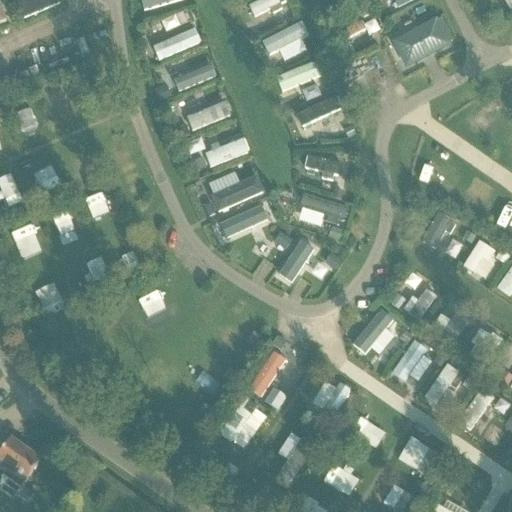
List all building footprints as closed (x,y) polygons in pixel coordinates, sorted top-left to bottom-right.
[(14,0),(23,21),(60,5),(58,0),(14,0)] [(158,0),(155,1),(158,13),(189,6),(187,0),(158,0)] [(253,17),(280,7),(277,0),(262,0),(249,5),(253,17)] [(394,0),(398,9),(418,0),(394,0)] [(366,7),(358,11),(363,21),(371,17),(366,7)] [(269,13),(272,26),(285,23),(281,10),(269,13)] [(436,20),(391,44),(405,71),(450,48),(436,20)] [(158,24),(150,28),(152,34),(160,31),(158,24)] [(361,24),(339,35),(344,44),(365,33),(361,24)] [(284,62),(306,54),(300,39),(307,36),(303,25),(260,41),(266,56),(280,51),(284,62)] [(197,31),(153,47),(158,62),(202,46),(197,31)] [(312,41),(304,44),(310,57),(318,53),(312,41)] [(282,94),(323,77),(317,62),(275,79),(282,94)] [(178,94),(217,78),(213,66),(173,82),(178,94)] [(19,75),(10,79),(14,88),(23,84),(19,75)] [(332,80),(322,84),(325,92),(335,88),(332,80)] [(165,87),(153,91),(158,104),(170,99),(165,87)] [(335,96),(295,116),(301,128),(341,108),(335,96)] [(186,118),(191,133),(231,119),(226,104),(186,118)] [(186,127),(176,131),(180,142),(190,138),(186,127)] [(352,129),(345,133),(349,141),(356,138),(352,129)] [(199,139),(186,145),(191,157),(204,151),(199,139)] [(209,167),(249,156),(245,142),(205,153),(209,167)] [(337,184),(341,164),(307,157),(301,186),(312,188),(314,179),(337,184)] [(202,160),(193,163),(196,173),(206,170),(202,160)] [(236,174),(208,184),(213,196),(240,186),(236,174)] [(217,212),(265,197),(260,180),(212,195),(217,212)] [(333,193),(331,203),(339,205),(341,195),(333,193)] [(322,226),(324,199),(301,198),(299,224),(322,226)] [(322,220),(343,227),(349,209),(328,202),(322,220)] [(211,205),(203,208),(207,219),(215,216),(211,205)] [(257,208),(237,217),(245,235),(265,226),(257,208)] [(427,246),(444,254),(458,226),(441,218),(427,246)] [(335,231),(332,241),(339,243),(342,233),(335,231)] [(466,233),(461,241),(469,245),(473,238),(466,233)] [(283,238),(277,246),(285,252),(291,243),(283,238)] [(483,260),(490,248),(479,242),(463,270),(486,283),(495,267),(483,260)] [(499,255),(494,262),(503,267),(508,260),(499,255)] [(332,259),(326,267),(335,273),(340,264),(332,259)] [(63,278),(41,287),(53,316),(75,307),(63,278)] [(423,322),(436,294),(426,290),(419,305),(409,300),(403,313),(423,322)] [(140,299),(145,317),(162,313),(157,294),(140,299)] [(396,296),(390,305),(397,311),(404,303),(396,296)] [(252,311),(245,326),(257,332),(265,317),(252,311)] [(387,321),(374,342),(362,335),(355,346),(382,362),(401,330),(387,321)] [(424,323),(420,329),(428,335),(432,328),(424,323)] [(405,334),(399,341),(406,346),(412,339),(405,334)] [(253,336),(248,343),(254,347),(259,340),(253,336)] [(493,357),(500,340),(489,336),(482,353),(493,357)] [(277,339),(271,348),(279,354),(286,344),(277,339)] [(222,347),(214,359),(229,368),(237,356),(222,347)] [(461,347),(456,353),(464,359),(468,353),(461,347)] [(438,357),(432,366),(440,371),(446,362),(438,357)] [(448,391),(459,373),(444,365),(424,400),(447,413),(457,396),(448,391)] [(478,366),(474,372),(481,377),(486,371),(478,366)] [(228,372),(223,379),(229,383),(234,376),(228,372)] [(250,389),(265,398),(275,382),(260,373),(250,389)] [(511,379),(503,373),(495,384),(504,391),(511,380),(511,379)] [(468,379),(462,388),(469,393),(475,384),(468,379)] [(348,394),(329,383),(312,410),(332,422),(348,394)] [(219,435),(242,451),(268,415),(246,398),(219,435)] [(489,442),(510,410),(499,403),(478,435),(489,442)] [(351,434),(374,450),(386,432),(363,416),(351,434)] [(270,471),(264,468),(256,481),(286,497),(312,447),(289,435),(270,471)] [(426,478),(440,456),(411,438),(398,460),(426,478)] [(347,439),(342,446),(349,451),(355,444),(347,439)] [(0,446),(0,470),(10,478),(1,490),(14,499),(40,462),(10,441),(4,449),(0,446)] [(208,454),(203,461),(210,466),(216,459),(208,454)] [(334,464),(322,483),(350,501),(362,482),(334,464)] [(387,482),(375,500),(393,511),(404,511),(413,498),(387,482)] [(444,482),(440,489),(448,494),(452,486),(444,482)] [(416,484),(411,491),(422,497),(426,490),(416,484)] [(322,493),(317,501),(329,508),(333,500),(322,493)] [(274,494),(267,504),(276,510),(282,500),(274,494)] [(308,499),(300,511),(327,511),(328,511),(308,499)]
